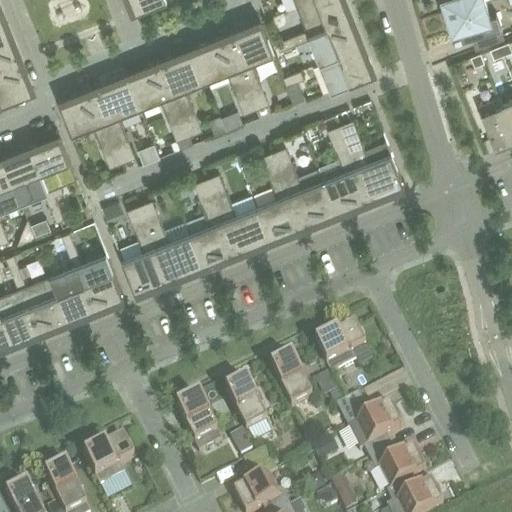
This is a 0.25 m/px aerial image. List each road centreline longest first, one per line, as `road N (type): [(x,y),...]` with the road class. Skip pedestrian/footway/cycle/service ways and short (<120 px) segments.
road 1 (residential): [(450,190),(0,370)]
road 2 (residential): [(123,368),(367,270)]
road 3 (residential): [(367,270),(468,462)]
road 4 (residential): [(450,190),(393,0)]
road 5 (residential): [(511,388),(463,231)]
road 6 (residential): [(123,368),(198,511)]
road 7 (residential): [(0,417),(123,368)]
road 8 (residential): [(242,0),(245,6),(137,49)]
